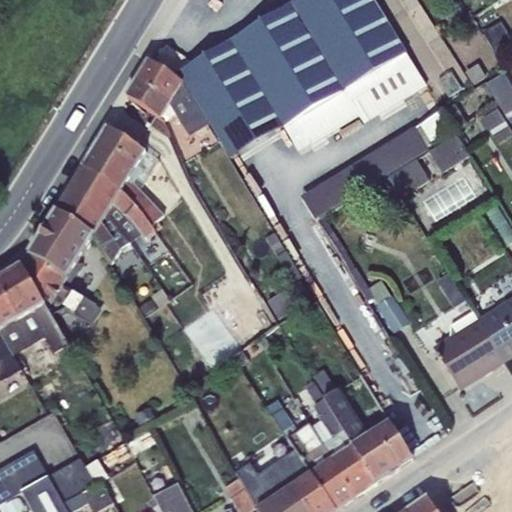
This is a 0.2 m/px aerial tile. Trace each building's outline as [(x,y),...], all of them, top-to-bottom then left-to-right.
[(300,0),(285,9),(243,35),(231,42),(282,128),(298,153),(310,145),(312,148),(359,119),(363,126),(425,89),(371,0),(300,0)] [(243,35),(285,9),(284,7),(241,33),(243,35)] [(511,43),(501,24),(482,34),(498,60),(511,52),(511,43)] [(174,77),(184,85),(208,124),(230,160),(282,128),(231,42),(174,77)] [(208,124),(184,85),(174,77),(149,62),(127,98),(164,123),(176,116),(189,136),(208,124)] [(451,73),(438,82),(449,99),(461,90),(451,73)] [(511,88),(505,76),(487,87),(510,125),(511,123),(511,88)] [(455,104),(442,113),(454,132),(467,124),(455,104)] [(511,135),(497,112),(483,120),(498,146),(511,137),(511,135)] [(454,132),(442,113),(415,130),(414,128),(301,198),(315,220),(428,151),(427,149),(454,132)] [(108,129),(83,169),(122,192),(153,228),(163,216),(141,192),(159,162),(108,129)] [(457,137),(429,154),(441,174),(468,157),(457,137)] [(416,161),(391,178),(403,198),(429,182),(416,161)] [(83,169),(70,191),(107,215),(129,245),(141,235),(145,241),(157,232),(153,228),(122,192),(83,169)] [(70,191),(56,213),(97,237),(113,263),(120,251),(129,245),(107,215),(70,191)] [(511,230),(497,208),(482,216),(504,249),(511,243),(511,230)] [(56,213),(22,268),(52,319),(68,310),(92,326),(102,312),(96,308),(97,306),(68,291),(82,267),(79,265),(97,237),(56,213)] [(274,233),(266,238),(294,283),(302,279),(274,233)] [(335,235),(329,239),(367,303),(373,300),(394,334),(409,325),(393,298),(391,299),(381,283),(368,290),(335,235)] [(22,268),(0,280),(0,323),(4,331),(0,332),(0,333),(14,358),(45,341),(54,355),(68,347),(57,328),(52,319),(22,268)] [(449,275),(437,283),(454,309),(466,302),(449,275)] [(300,283),(268,303),(279,321),(311,301),(300,283)] [(511,299),(478,321),(505,364),(507,363),(505,361),(511,356),(511,299)] [(211,308),(181,331),(212,373),(232,358),(240,369),(249,363),(241,352),(211,308)] [(456,335),(478,321),(473,313),(451,327),(456,335)] [(478,321),(456,335),(433,349),(458,390),(483,373),(485,377),(505,364),(478,321)] [(0,332),(4,331),(0,323),(0,380),(1,382),(21,371),(14,358),(0,333),(0,332)] [(324,371),(313,378),(325,396),(336,388),(324,371)] [(377,485),(325,401),(315,387),(308,392),(317,406),(315,408),(326,429),(316,436),(357,499),(377,485)] [(339,392),(325,401),(377,485),(384,480),(385,481),(400,471),(399,470),(413,461),(385,419),(373,427),(377,432),(369,437),(339,392)] [(337,511),(357,499),(316,436),(309,426),(298,434),(277,402),(266,409),(295,452),(334,511),(337,511)] [(151,408),(133,416),(138,428),(156,420),(151,408)] [(45,481),(50,479),(35,451),(0,470),(0,507),(22,495),(45,481)] [(260,511),(334,511),(295,452),(258,476),(251,465),(236,475),(240,481),(259,510),(260,511)] [(50,479),(45,481),(60,504),(95,485),(86,469),(82,460),(50,479)] [(99,462),(86,469),(95,485),(109,478),(99,462)] [(45,481),(22,495),(32,511),(64,511),(60,504),(45,481)] [(255,511),(259,510),(240,481),(226,490),(238,511),(255,511)] [(101,484),(83,494),(92,511),(101,511),(114,505),(101,484)] [(193,511),(179,486),(154,498),(162,511),(193,511)] [(454,511),(441,490),(427,500),(434,511),(454,511)] [(18,497),(0,508),(0,511),(22,511),(25,511),(18,497)] [(434,511),(427,500),(409,511),(434,511)]
